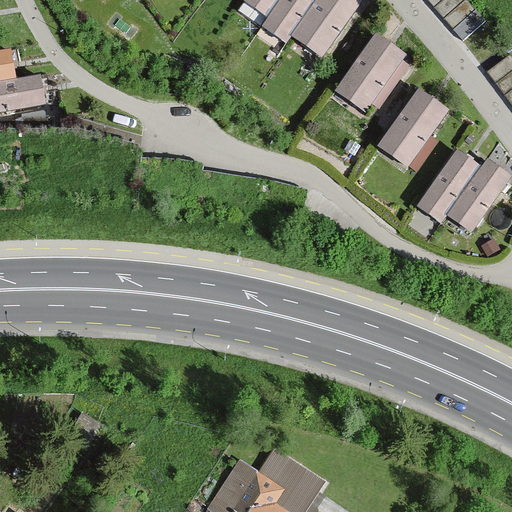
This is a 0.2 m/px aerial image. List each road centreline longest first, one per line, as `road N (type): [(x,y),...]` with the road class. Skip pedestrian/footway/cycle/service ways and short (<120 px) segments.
road 1 (residential): [(25,0),(53,53),(119,100),(312,181),(429,259),(511,278)]
road 2 (primary): [(0,290),(91,289),(248,308),(334,329),(511,404)]
road 3 (residential): [(511,126),(405,0)]
